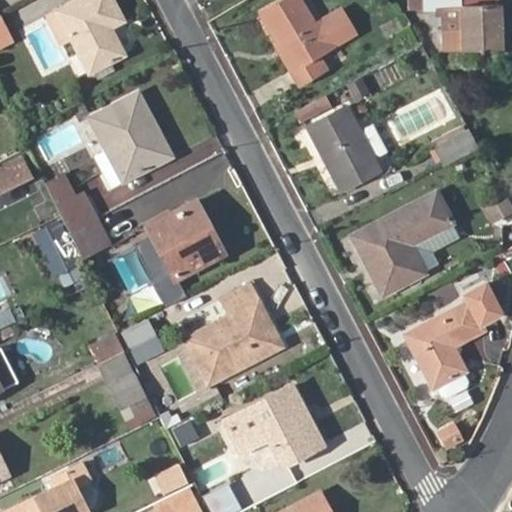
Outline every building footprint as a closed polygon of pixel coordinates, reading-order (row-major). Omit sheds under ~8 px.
[(85,0),(55,16),(88,77),(122,59),(109,33),(122,25),(108,0),(85,0)] [(287,45),(298,66),(289,71),(297,85),(324,71),(317,57),(354,37),(342,13),(316,27),(301,0),(289,0),(263,14),(281,47),(287,45)] [(439,13),(440,47),(496,46),(494,0),(421,0),(422,8),(433,8),(433,13),(439,13)] [(0,53),(14,46),(8,33),(0,36),(0,53)] [(281,47),(278,49),(289,71),(298,66),(287,45),(281,47)] [(388,116),(403,144),(455,116),(440,88),(388,116)] [(90,119),(122,181),(168,157),(157,137),(150,140),(129,99),(90,119)] [(306,126),(339,189),(378,169),(345,106),(306,126)] [(440,164),(478,150),(468,126),(431,140),(440,164)] [(0,169),(0,194),(33,178),(23,158),(0,169)] [(349,231),(378,287),(419,266),(404,239),(446,216),(432,188),(349,231)] [(494,224),(511,212),(511,201),(504,190),(481,204),(494,224)] [(149,227),(155,239),(145,244),(162,277),(175,270),(182,282),(230,256),(199,200),(149,227)] [(68,230),(82,257),(111,243),(97,216),(68,230)] [(34,234),(47,260),(70,249),(57,224),(34,234)] [(70,249),(47,260),(54,274),(76,262),(70,249)] [(457,366),(460,364),(447,339),(478,323),(475,317),(495,307),(480,278),(461,289),(464,295),(401,329),(428,381),(431,379),(436,389),(442,391),(461,381),(463,375),(457,366)] [(245,345),(272,331),(248,284),(219,299),(228,314),(184,338),(206,382),(249,359),(245,351),(247,348),(245,345)] [(121,331),(137,363),(164,350),(148,317),(121,331)] [(279,343),(272,331),(245,345),(247,348),(245,351),(249,359),(279,343)] [(91,344),(100,362),(122,352),(113,334),(91,344)] [(0,351),(0,389),(16,382),(0,351)] [(122,352),(100,362),(120,404),(142,393),(122,352)] [(301,417),(306,414),(290,384),(222,418),(239,450),(267,435),(281,463),(316,444),(301,417)] [(321,442),(306,414),(301,417),(316,444),(321,442)] [(182,444),(197,439),(191,419),(176,424),(182,444)] [(453,421),(437,431),(448,448),(464,438),(453,421)] [(178,463),(155,474),(163,492),(186,480),(178,463)] [(79,511),(86,509),(71,478),(3,511),(79,511)] [(210,511),(235,511),(241,510),(230,483),(203,494),(210,511)] [(275,511),(328,511),(317,490),(275,511)] [(169,501),(174,511),(192,511),(199,508),(190,491),(169,501)]
